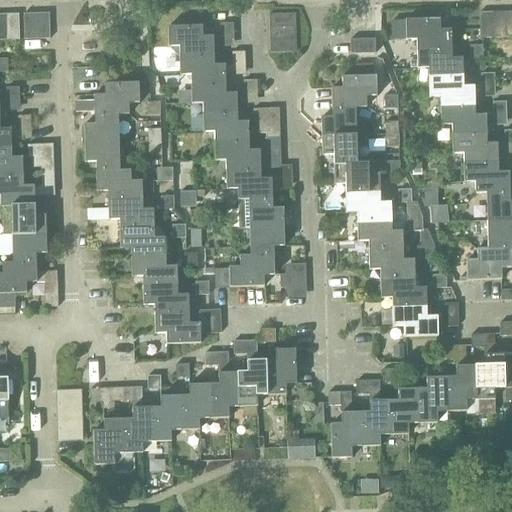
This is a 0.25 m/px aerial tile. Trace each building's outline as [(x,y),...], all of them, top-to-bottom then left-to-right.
[(491,15),(492,40),(505,40),(504,14),(491,15)] [(479,41),(492,40),(491,15),(479,15),(479,41)] [(36,42),(35,16),(22,17),(23,42),(36,42)] [(35,16),(36,42),(49,41),(48,16),(35,16)] [(294,16),(268,16),(269,29),(294,28),(294,16)] [(17,17),(5,17),(5,42),(18,42),(17,17)] [(416,53),(450,52),(449,32),(439,32),(439,22),(404,23),(405,43),(416,43),(416,53)] [(219,39),(232,38),(232,26),(219,26),(219,39)] [(178,49),(178,59),(213,58),(212,39),(201,39),(201,28),(167,29),(168,49),(178,49)] [(269,42),(295,41),(294,28),(269,29),(269,42)] [(295,41),(269,42),(269,55),(295,54),(295,41)] [(375,56),(374,41),(349,42),(350,57),(375,56)] [(482,61),(482,48),(469,48),(469,61),(482,61)] [(450,61),(450,52),(416,53),(416,72),(427,71),(427,82),(462,81),(461,61),(450,61)] [(244,54),(233,54),(230,54),(231,67),(244,67),(244,54)] [(190,78),(190,87),(224,86),(223,67),(213,68),(213,58),(178,59),(179,78),(190,78)] [(480,89),(493,89),(493,76),(480,76),(480,89)] [(330,91),(331,110),(353,109),(353,111),(365,110),(364,99),(376,99),(375,78),(340,80),(341,91),(330,91)] [(462,81),(427,82),(428,100),(438,100),(439,110),(474,109),(473,89),(462,89),(462,81)] [(255,83),(244,83),(242,83),(242,96),(256,96),(255,83)] [(117,116),(117,117),(128,117),(127,106),(138,106),(137,86),(103,87),(103,98),(93,98),(93,116),(117,116)] [(201,106),(202,116),(236,115),(235,96),(224,96),(224,86),(190,87),(191,106),(201,106)] [(18,103),(18,90),(5,91),(5,104),(18,103)] [(396,111),(396,98),(383,98),(383,111),(396,111)] [(146,118),(159,118),(159,105),(146,105),(146,118)] [(505,105),(494,105),(492,105),(492,118),(505,118),(505,105)] [(320,120),(321,139),(355,138),(353,111),(353,109),(331,110),(331,120),(320,120)] [(474,118),(474,109),(439,110),(439,128),(450,128),(450,139),(485,138),(484,117),(474,118)] [(253,125),(266,124),(265,111),(252,111),(253,125)] [(278,111),(265,111),(266,124),(278,124),(278,111)] [(213,135),(213,144),(247,143),(247,124),(236,124),(236,115),(202,116),(202,135),(213,135)] [(82,127),(83,146),(118,145),(117,117),(117,116),(93,116),(93,127),(82,127)] [(29,119),(18,119),(16,119),(16,132),(29,132),(29,119)] [(384,124),(384,137),(397,137),(396,124),(384,124)] [(0,150),(9,151),(9,131),(0,131),(0,150)] [(147,131),(147,144),(160,144),(160,131),(147,131)] [(511,133),(506,134),(503,134),(503,147),(511,146),(511,133)] [(397,150),(397,137),(384,137),(384,150),(397,150)] [(332,158),(332,168),(355,167),(356,166),(355,138),(321,139),(322,158),(332,158)] [(485,146),(485,138),(450,139),(451,157),(461,156),(462,167),(497,166),(496,146),(485,146)] [(279,153),(279,140),(266,140),(266,153),(279,153)] [(224,163),(225,173),(259,172),(258,152),(247,153),(247,143),(213,144),(213,163),(224,163)] [(160,144),(147,144),(148,157),(160,157),(160,144)] [(118,145),(83,146),(84,165),(94,165),(95,174),(119,174),(118,145)] [(26,160),(39,160),(39,147),(26,147),(26,160)] [(52,147),(39,147),(39,160),(52,160),(52,147)] [(0,179),(21,179),(20,160),(9,160),(9,151),(0,150),(0,179)] [(398,177),(398,164),(385,164),(385,177),(398,177)] [(343,187),(344,197),(378,196),(378,177),(366,177),(366,166),(356,166),(355,167),(332,168),(333,188),(343,187)] [(497,174),(497,166),(462,167),(462,186),(474,185),(474,196),(485,196),(485,195),(508,194),(508,174),(497,174)] [(290,168),(280,168),(278,168),(278,181),(291,181),(290,168)] [(161,184),(161,171),(148,171),(148,184),(161,184)] [(247,201),(271,201),(270,181),(259,181),(259,172),(225,173),(225,192),(236,191),(236,202),(247,202),(247,201)] [(129,173),(119,174),(95,174),(95,195),(106,194),(106,203),(140,202),(140,184),(129,184),(129,173)] [(53,189),(53,175),(39,176),(40,189),(53,189)] [(0,208),(1,208),(32,208),(32,189),(21,189),(21,179),(0,179),(0,208)] [(397,206),(410,206),(410,192),(397,193),(397,206)] [(511,203),(508,204),(508,194),(485,195),(485,196),(485,224),(511,223),(511,203)] [(355,216),(355,225),(390,224),(389,205),(379,205),(378,196),(344,197),(345,217),(355,216)] [(172,199),(162,199),(160,199),(160,213),(173,212),(172,199)] [(247,202),(248,230),(282,229),(282,210),(271,211),(271,201),(247,201),(247,202)] [(118,222),(118,231),(152,231),(152,212),(141,212),(140,202),(106,203),(107,223),(118,222)] [(11,237),(45,236),(44,218),(33,218),(32,208),(1,208),(3,238),(11,237)] [(421,234),(421,221),(408,221),(409,234),(421,234)] [(511,242),(511,223),(485,224),(486,252),(486,254),(510,253),(510,242),(511,242)] [(367,244),(367,253),(402,253),(401,233),(390,234),(390,224),(355,225),(356,245),(367,244)] [(184,228),(173,228),(171,228),(171,241),(184,241),(184,228)] [(249,259),(272,259),(272,249),(283,249),(282,229),(248,230),(249,258),(249,259)] [(153,241),(152,231),(118,231),(119,252),(130,251),(130,260),(164,259),(163,241),(153,241)] [(45,236),(11,237),(11,257),(11,265),(11,266),(35,265),(35,255),(46,255),(45,236)] [(433,262),(433,249),(420,250),(420,263),(433,262)] [(486,254),(486,252),(476,252),(476,263),(465,263),(466,283),(500,283),(499,272),(510,271),(510,259),(510,253),(486,254)] [(379,282),(413,281),(413,262),(402,263),(402,253),(367,253),(368,273),(379,272),(379,282)] [(196,256),(185,256),(183,256),(183,269),(196,269),(196,256)] [(273,278),(272,259),(249,259),(249,258),(238,258),(239,269),(227,270),(228,290),(263,289),(262,278),(273,278)] [(141,279),(142,288),(176,288),(175,269),(165,270),(164,259),(130,260),(131,280),(141,279)] [(35,281),(35,272),(35,265),(11,266),(11,265),(1,265),(1,276),(0,276),(0,296),(14,296),(25,295),(25,284),(36,284),(35,281)] [(304,276),(292,277),(292,289),(305,289),(304,276)] [(284,289),(292,289),(292,277),(284,277),(279,277),(279,289),(284,289)] [(445,291),(444,278),(431,278),(432,291),(445,291)] [(391,300),(391,310),(425,310),(425,291),(414,291),(413,281),(379,282),(380,301),(391,300)] [(56,291),(56,283),(43,283),(43,284),(43,297),(56,297),(56,291)] [(207,284),(196,284),(194,285),(194,297),(207,297),(207,284)] [(153,308),(153,317),(187,316),(187,297),(176,298),(176,288),(142,288),(142,308),(153,308)] [(0,309),(14,309),(14,296),(0,296),(0,309)] [(57,305),(56,297),(43,297),(44,309),(57,309),(57,305)] [(425,310),(391,310),(392,329),(402,329),(402,340),(437,339),(436,319),(425,319),(425,310)] [(219,313),(208,313),(206,313),(206,326),(219,325),(219,313)] [(199,345),(199,336),(198,325),(188,326),(187,316),(153,317),(154,336),(164,336),(165,347),(199,345)] [(498,325),(498,335),(499,338),(511,338),(511,324),(498,325)] [(274,344),(274,340),(274,331),(261,331),(261,344),(274,344)] [(470,336),(470,347),(470,349),(483,349),(483,336),(470,336)] [(232,343),(232,354),(233,356),(246,356),(245,343),(232,343)] [(502,356),(502,390),(511,389),(511,344),(511,345),(511,355),(502,356)] [(441,348),(442,358),(442,361),(455,361),(454,347),(441,348)] [(294,351),(274,352),(274,362),(264,363),(265,397),(285,397),(284,386),(295,386),(294,351)] [(217,368),(217,354),(204,355),(204,368),(217,368)] [(473,367),(474,402),(494,401),(493,390),(502,390),(502,356),(483,356),(483,367),(473,367)] [(412,359),(412,370),(412,372),(425,372),(425,359),(412,359)] [(265,397),(264,363),(245,363),(246,374),(236,374),(237,409),(256,409),(256,398),(265,397)] [(174,366),(175,377),(175,379),(188,379),(187,366),(174,366)] [(445,379),(445,414),(465,413),(465,402),(474,402),(473,367),(454,368),(455,379),(445,379)] [(383,371),(384,382),(384,385),(397,384),(397,371),(383,371)] [(207,386),(208,421),(228,420),(227,409),(237,409),(236,374),(217,375),(217,386),(207,386)] [(146,378),(146,391),(159,391),(159,378),(146,378)] [(416,391),(416,425),(436,425),(435,414),(445,414),(445,379),(425,380),(425,391),(416,391)] [(369,396),(368,383),(355,383),(355,396),(369,396)] [(178,398),(179,432),(198,432),(198,421),(208,421),(207,386),(188,387),(188,397),(178,398)] [(131,391),(118,392),(118,405),(131,404),(131,391)] [(407,436),(407,426),(416,425),(416,391),(397,392),(397,402),(387,403),(388,437),(407,436)] [(55,405),(81,405),(80,392),(55,392),(55,405)] [(102,392),(89,392),(89,405),(102,405),(102,392)] [(340,407),(340,394),(326,395),(327,408),(340,407)] [(150,409),(151,444),(170,444),(169,433),(179,432),(178,398),(159,398),(159,409),(150,409)] [(388,437),(387,403),(368,403),(369,414),(359,414),(360,449),(379,448),(378,437),(388,437)] [(55,405),(55,418),(81,417),(81,405),(55,405)] [(121,421),(123,476),(129,476),(133,472),(133,460),(130,460),(130,455),(141,455),(141,444),(151,444),(150,409),(131,410),(131,421),(121,421)] [(340,426),(329,426),(330,460),(350,460),(350,449),(360,449),(359,414),(340,415),(340,426)] [(81,417),(55,418),(56,431),(81,430),(81,417)] [(93,467),(110,467),(110,472),(114,477),(123,476),(121,421),(102,422),(102,432),(92,432),(93,467)] [(82,443),(81,430),(56,431),(56,443),(82,443)] [(493,434),(472,434),(472,449),(493,449),(493,434)] [(0,451),(0,463),(8,463),(8,451),(0,451)] [(389,482),(385,479),(379,479),(380,490),(389,489),(389,482)]
